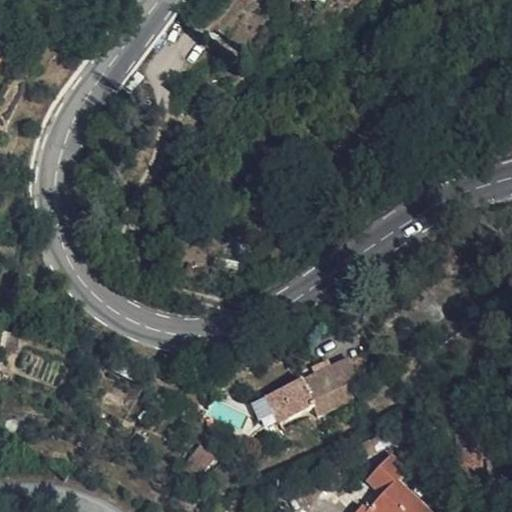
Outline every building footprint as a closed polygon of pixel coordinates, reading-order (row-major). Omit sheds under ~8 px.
[(316,0),(285,0),(280,12),(307,25),(316,0)] [(365,392),(355,369),(334,380),(307,394),(272,411),(285,438),(320,420),(323,430),(360,412),(353,399),(365,392)] [(334,380),(330,371),(302,385),(307,394),(334,380)] [(217,474),(200,459),(183,478),(199,493),(217,474)] [(472,466),(454,466),(455,503),(472,503),(473,498),(472,466)] [(403,485),(389,472),(364,497),(379,511),(378,511),(410,511),(394,497),(403,485)]
